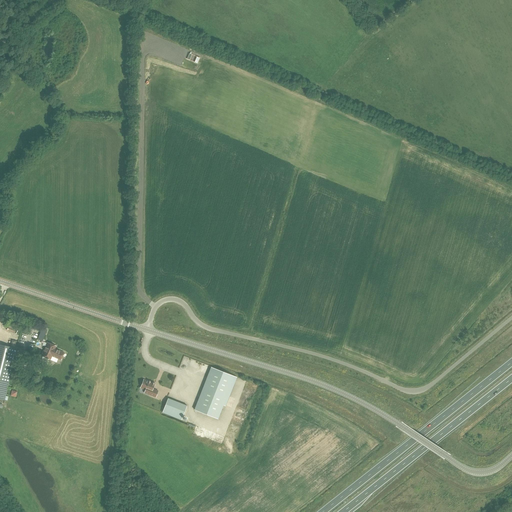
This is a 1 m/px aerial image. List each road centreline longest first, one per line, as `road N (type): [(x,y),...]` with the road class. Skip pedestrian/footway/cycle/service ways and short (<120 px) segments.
road 1 (unclassified): [(511,317),(412,392),(335,360),(213,330),(171,298),(155,305),(146,329)]
road 2 (tertiary): [(146,329),(343,392),(447,456)]
road 3 (trunk): [(511,362),(322,511)]
road 4 (trunk): [(342,511),(511,378)]
road 5 (tertiary): [(124,322),(0,280)]
